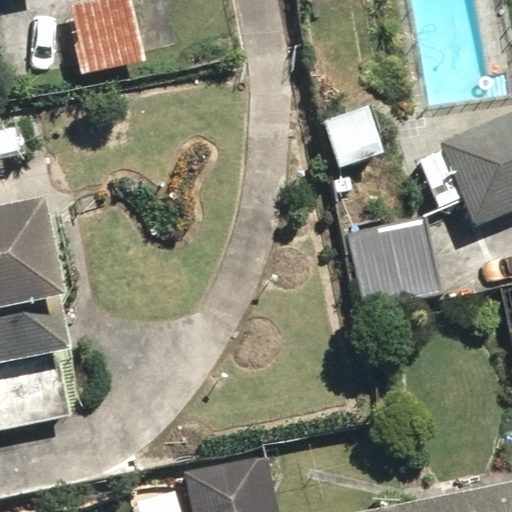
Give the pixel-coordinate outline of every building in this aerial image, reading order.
[(152,0),(123,0),(73,10),(87,81),(166,66),(152,0)] [(358,106),(309,117),(323,183),(372,172),(358,106)] [(449,215),(459,240),(511,219),(511,117),(403,160),(428,223),(449,215)] [(0,200),(43,193),(30,122),(0,128),(0,200)] [(0,432),(76,419),(70,385),(8,396),(0,352),(0,318),(85,303),(65,189),(43,193),(0,200),(0,432)] [(417,220),(339,233),(354,320),(431,308),(417,220)] [(177,511),(270,511),(257,461),(170,484),(177,511)] [(511,511),(511,498),(420,511),(511,511)]
